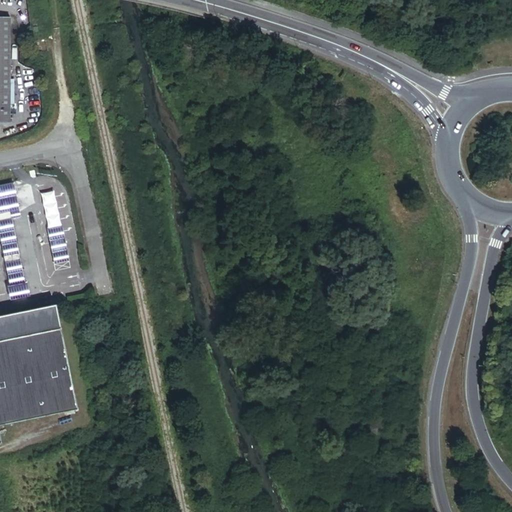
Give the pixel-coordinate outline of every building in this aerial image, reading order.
[(0,130),(16,132),(23,25),(0,23),(0,130)] [(15,212),(10,187),(0,189),(0,207),(2,215),(15,212)] [(76,260),(60,189),(44,193),(60,264),(76,260)] [(2,219),(19,299),(33,296),(16,216),(2,219)] [(82,412),(60,307),(0,319),(0,446),(6,445),(2,428),(82,412)]
